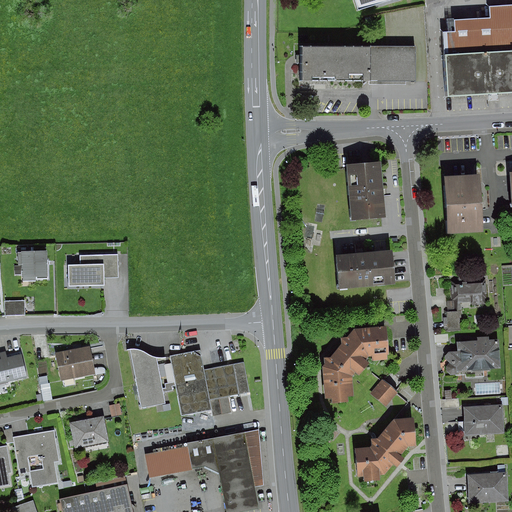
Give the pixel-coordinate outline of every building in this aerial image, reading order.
[(511,5),(492,7),(493,18),(458,21),(459,31),(446,32),(451,97),(511,92),(511,5)] [(417,47),(305,49),(306,86),(418,84),(417,47)] [(378,163),(345,166),(350,221),(383,218),(378,163)] [(486,176),(443,178),(446,234),(490,232),(486,176)] [(50,252),(18,252),(19,282),(50,282),(50,252)] [(386,252),(330,256),(332,288),(388,285),(386,252)] [(122,253),(79,254),(79,264),(68,264),(69,291),(108,290),(107,281),(123,281),(122,253)] [(488,284),(455,285),(458,310),(490,308),(488,284)] [(26,302),(7,302),(7,316),(26,316),(26,302)] [(334,363),(329,368),(332,401),(355,401),(360,396),(359,375),(363,371),(369,376),(379,364),(376,360),(397,359),(397,326),(362,327),(357,334),(348,337),(348,345),(340,354),(330,355),(334,363)] [(503,338),(447,341),(448,376),(504,375),(503,338)] [(95,345),(58,351),(64,381),(100,375),(95,345)] [(251,392),(246,362),(207,368),(203,349),(169,355),(160,354),(139,348),(128,350),(139,408),(171,404),(179,402),(180,416),(213,410),(215,418),(234,415),(230,395),(251,392)] [(23,356),(0,360),(0,384),(28,379),(23,356)] [(53,398),(51,380),(40,381),(41,398),(53,398)] [(401,394),(386,380),(372,395),(387,409),(401,394)] [(504,405),(462,408),(466,439),(506,436),(504,405)] [(367,443),(355,444),(357,477),(378,477),(391,462),(394,466),(404,454),(400,452),(407,442),(416,442),(414,413),(394,415),(377,436),(367,436),(367,443)] [(107,415),(71,421),(75,448),(112,442),(107,415)] [(266,483),(260,429),(230,435),(148,452),(152,476),(208,465),(220,471),(228,511),(260,505),(259,485),(266,483)] [(58,430),(14,437),(21,480),(32,478),(33,487),(60,483),(56,462),(63,461),(58,430)] [(9,447),(0,448),(0,488),(14,486),(9,447)] [(511,490),(509,472),(465,475),(467,505),(511,500),(511,490)] [(137,511),(132,485),(66,499),(68,511),(137,511)]
